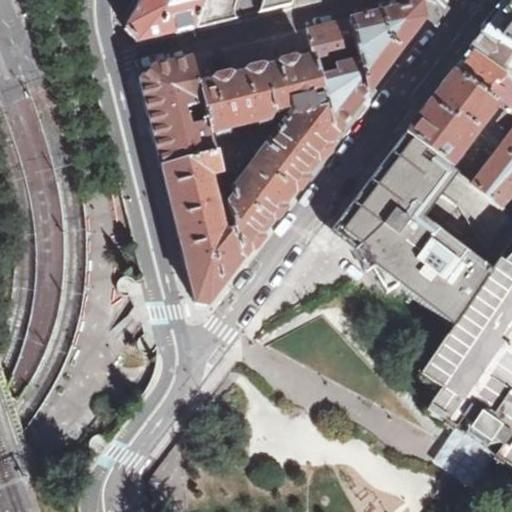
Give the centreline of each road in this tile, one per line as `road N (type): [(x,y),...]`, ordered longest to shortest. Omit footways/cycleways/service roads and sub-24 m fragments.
road 1 (residential): [(190,376),(462,7)]
road 2 (residential): [(190,376),(112,62)]
road 3 (residential): [(368,0),(112,62)]
road 4 (residential): [(114,511),(125,466),(190,376)]
